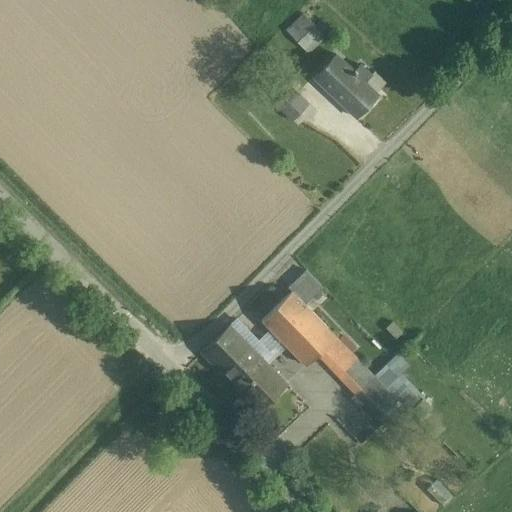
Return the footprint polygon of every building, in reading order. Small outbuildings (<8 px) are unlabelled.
[(308,54),(326,37),(325,36),(333,30),(323,19),(315,25),(303,13),(286,30),(308,54)] [(337,55),(314,78),(355,117),(378,93),(377,92),(366,81),(372,75),(360,63),(354,70),(337,55)] [(309,103),(292,86),(274,104),(292,121),(309,103)] [(248,320),(213,355),(268,412),(297,384),(271,357),(295,334),(319,358),(330,348),(394,413),(409,398),(297,281),(273,304),(282,314),(261,334),(248,320)] [(388,511),(379,502),(368,511),(388,511)]
